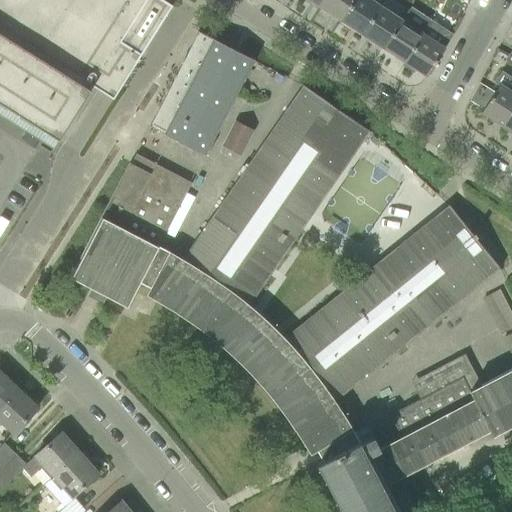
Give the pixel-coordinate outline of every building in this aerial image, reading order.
[(113,99),(120,89),(172,6),(163,0),(0,0),(0,103),(59,141),(93,87),(113,99)] [(323,0),(319,6),(341,20),(354,0),(323,0)] [(354,0),(341,20),(362,34),(380,7),(384,0),(354,0)] [(401,21),(380,7),(362,34),(384,48),(401,21)] [(428,26),(407,12),(407,13),(401,21),(384,48),(405,62),(428,27),(428,26)] [(405,62),(427,77),(445,48),(451,38),(430,25),(429,26),(428,26),(428,27),(405,62)] [(253,60),(226,46),(198,32),(150,127),(205,154),(253,60)] [(499,85),(481,112),(503,127),(511,113),(511,80),(500,73),(494,82),(499,85)] [(285,410),(310,446),(314,451),(316,449),(321,456),(323,460),(317,464),(318,466),(318,465),(319,466),(317,467),(334,500),(337,499),(343,511),(395,511),(382,486),(490,430),(492,435),(511,424),(511,369),(481,386),(465,354),(411,382),(421,400),(392,415),(403,437),(380,449),(374,438),(361,444),(360,441),(359,442),(344,416),(334,401),(498,269),(499,269),(500,268),(476,238),(477,237),(475,234),(473,235),(449,205),(448,205),(449,207),(283,337),(266,321),(249,306),(368,132),(370,133),(370,131),(303,85),(302,86),(303,87),(183,261),(158,247),(187,194),(151,175),(156,165),(137,155),(132,164),(130,164),(72,277),(127,306),(140,282),(151,288),(149,291),(175,307),(187,315),(198,322),(208,330),(219,339),(228,346),(237,355),(246,363),(254,372),(263,381),(271,390),(278,400),(285,410)] [(511,113),(503,127),(511,132),(511,113)] [(241,155),(254,130),(235,120),(222,146),(241,155)] [(497,334),(511,328),(511,315),(502,288),(483,295),(497,334)] [(511,330),(503,334),(509,353),(511,351),(511,330)] [(0,372),(0,406),(17,389),(0,372)] [(0,419),(14,433),(38,408),(17,389),(0,406),(0,419)] [(25,466),(23,468),(30,477),(43,464),(53,476),(54,476),(80,453),(61,433),(36,455),(25,466)] [(0,446),(0,471),(15,456),(2,444),(0,446)] [(72,497),(98,474),(80,453),(54,476),(53,476),(44,485),(65,508),(74,499),(72,497)] [(0,491),(6,486),(23,468),(25,466),(15,456),(0,471),(0,491)] [(80,511),(84,509),(75,498),(74,499),(65,508),(60,511),(80,511)] [(129,511),(121,501),(107,511),(129,511)]
